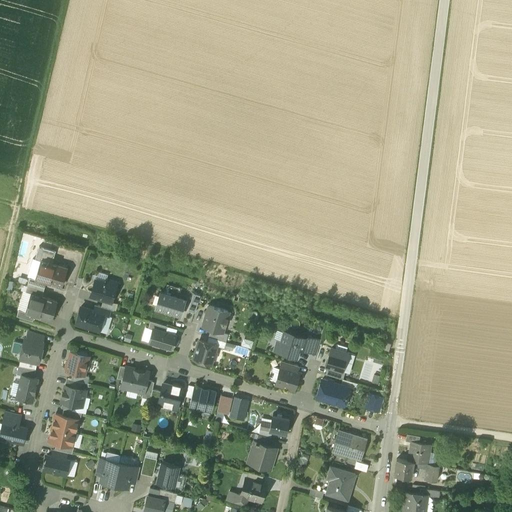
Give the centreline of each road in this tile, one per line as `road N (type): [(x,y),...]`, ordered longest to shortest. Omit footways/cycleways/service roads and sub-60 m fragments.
road 1 (tertiary): [(444,0),(389,427)]
road 2 (track): [(73,0),(0,282)]
road 3 (residential): [(42,491),(30,468),(62,333)]
road 4 (residential): [(179,367),(303,403)]
road 5 (residential): [(62,333),(179,367)]
road 6 (track): [(391,418),(511,437)]
